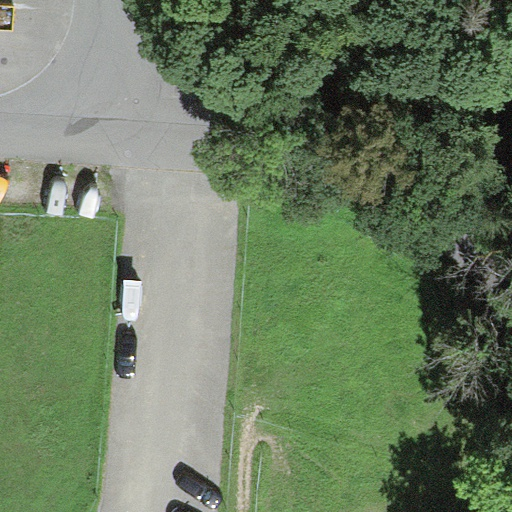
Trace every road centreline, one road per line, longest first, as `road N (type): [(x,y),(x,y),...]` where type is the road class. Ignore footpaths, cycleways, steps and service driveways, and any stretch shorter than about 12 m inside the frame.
road 1 (residential): [(511,299),(501,277),(376,184),(164,136)]
road 2 (unclassified): [(164,136),(0,124)]
road 3 (unclassified): [(100,0),(164,136)]
